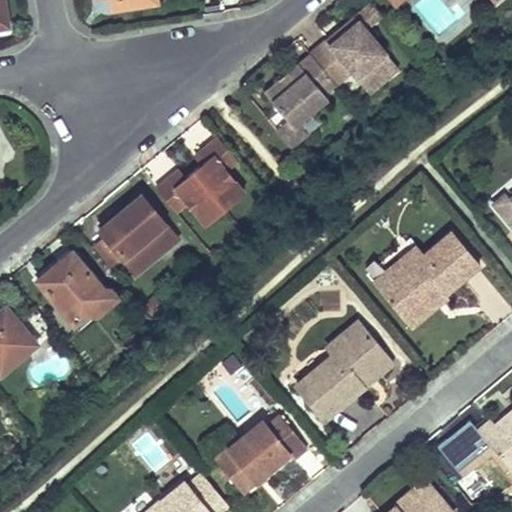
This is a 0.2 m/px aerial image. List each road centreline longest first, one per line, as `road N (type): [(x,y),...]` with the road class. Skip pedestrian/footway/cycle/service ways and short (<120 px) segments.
road 1 (residential): [(315,511),(511,347)]
road 2 (residential): [(55,65),(198,82)]
road 3 (residential): [(94,169),(198,82)]
road 4 (residential): [(198,82),(297,0)]
road 5 (residential): [(0,247),(94,169)]
